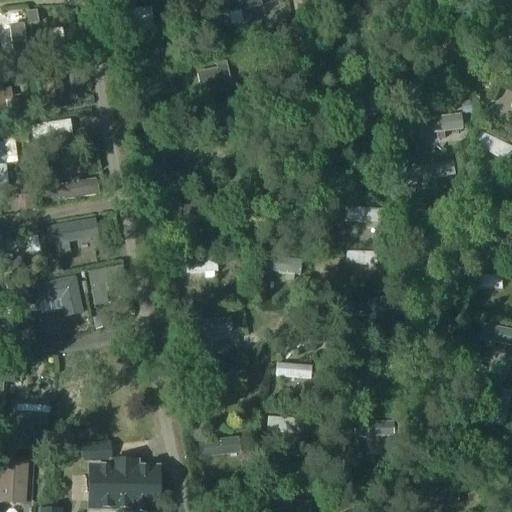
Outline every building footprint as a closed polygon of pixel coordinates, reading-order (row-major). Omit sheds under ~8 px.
[(259,0),(231,0),(214,3),(216,17),(228,15),(239,12),(261,8),(259,0)] [(151,10),(122,13),(123,25),(152,22),(151,10)] [(22,26),(8,28),(11,55),(14,72),(27,70),(22,26)] [(76,41),(34,49),(38,67),(79,58),(76,41)] [(425,54),(391,62),(395,78),(429,69),(425,54)] [(217,71),(197,75),(200,94),(230,88),(226,64),(216,66),(217,71)] [(59,71),(39,75),(46,113),(66,109),(59,71)] [(382,97),(335,105),(338,122),(384,115),(382,97)] [(461,116),(418,122),(420,137),(437,135),(438,135),(444,134),(445,134),(463,131),(464,131),(462,116),(461,116)] [(68,122),(30,128),(32,141),(70,135),(68,122)] [(511,149),(483,135),(476,148),(508,163),(511,154),(511,149)] [(162,137),(145,138),(147,180),(164,179),(162,137)] [(454,165),(413,170),(415,182),(455,178),(454,165)] [(69,186),(49,190),(51,204),(98,197),(95,182),(79,185),(69,186)] [(206,197),(169,204),(172,219),(209,212),(206,197)] [(345,209),(343,222),(365,224),(379,225),(381,212),(345,209)] [(93,222),(43,231),(46,249),(96,240),(93,222)] [(511,236),(510,225),(472,231),(475,247),(505,242),(511,240),(511,236)] [(416,261),(406,265),(410,275),(420,271),(427,269),(436,265),(442,263),(438,252),(416,261)] [(346,254),(345,266),(376,267),(376,254),(346,254)] [(266,259),(264,273),(300,278),(302,263),(266,259)] [(0,276),(22,272),(19,260),(0,264),(0,276)] [(216,261),(174,263),(174,276),(203,275),(213,274),(216,274),(216,261)] [(121,268),(87,275),(93,309),(107,306),(103,285),(124,281),(121,268)] [(502,277),(473,278),(473,290),(502,290),(502,277)] [(82,316),(74,279),(33,287),(37,307),(59,302),(63,320),(82,316)] [(389,297),(343,308),(346,322),(392,311),(389,297)] [(229,320),(194,325),(196,339),(231,334),(229,320)] [(483,328),(480,341),(511,347),(511,333),(486,328),(483,328)] [(104,349),(91,352),(97,383),(110,380),(104,349)] [(87,360),(73,362),(73,366),(77,391),(80,412),(94,410),(87,360)] [(389,360),(347,372),(351,387),(393,375),(392,371),(389,360)] [(275,366),(274,379),(310,381),(311,369),(275,366)] [(435,377),(433,389),(441,391),(450,393),(470,397),(473,385),(435,377)] [(18,401),(19,385),(7,385),(7,400),(18,401)] [(493,421),(492,425),(504,427),(511,393),(499,390),(494,414),(493,421)] [(123,408),(109,409),(111,440),(124,439),(123,408)] [(45,454),(49,417),(16,414),(12,451),(45,454)] [(267,418),(266,432),(299,435),(300,421),(267,418)] [(392,424),(354,426),(354,440),(370,439),(384,439),(392,438),(392,424)] [(103,451),(104,437),(90,436),(89,451),(103,451)] [(238,439),(197,444),(199,460),(240,455),(238,439)] [(0,461),(0,507),(27,509),(29,463),(0,461)] [(93,471),(92,510),(152,511),(153,473),(93,471)] [(425,485),(424,504),(457,505),(458,486),(425,485)]
